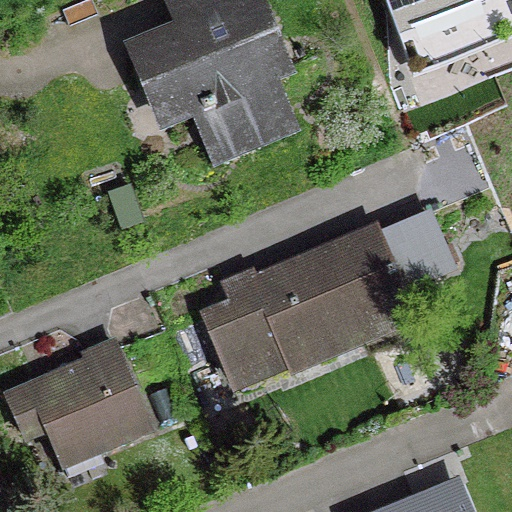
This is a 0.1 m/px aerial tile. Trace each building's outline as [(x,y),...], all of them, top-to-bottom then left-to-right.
[(188,0),(199,25),(131,53),(160,123),(188,112),(195,114),(214,159),(283,131),(262,80),(279,73),(249,0),(188,0)] [(511,0),(390,0),(415,70),(511,35),(511,0)] [(427,220),(377,241),(373,232),(249,284),(246,277),(221,287),(230,309),(202,321),(224,373),(277,351),(286,373),(411,322),(396,287),(446,267),(427,220)] [(83,367),(3,401),(20,441),(42,432),(58,470),(147,432),(111,347),(80,361),(83,367)] [(461,511),(452,489),(396,511),(461,511)]
